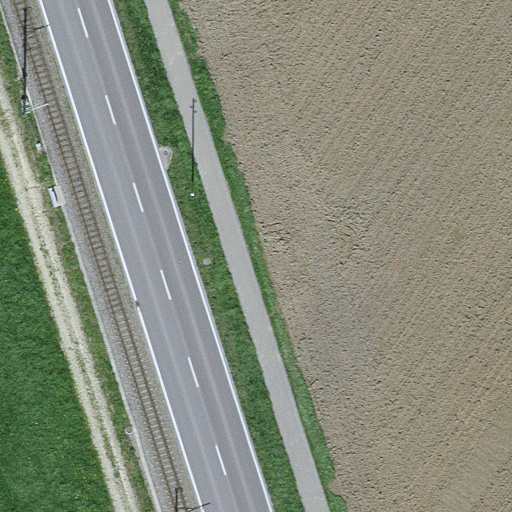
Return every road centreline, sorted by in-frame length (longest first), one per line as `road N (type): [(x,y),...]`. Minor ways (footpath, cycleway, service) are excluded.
road 1 (track): [(322,511),(159,0)]
road 2 (secondary): [(237,511),(75,0)]
road 3 (track): [(129,511),(0,105)]
